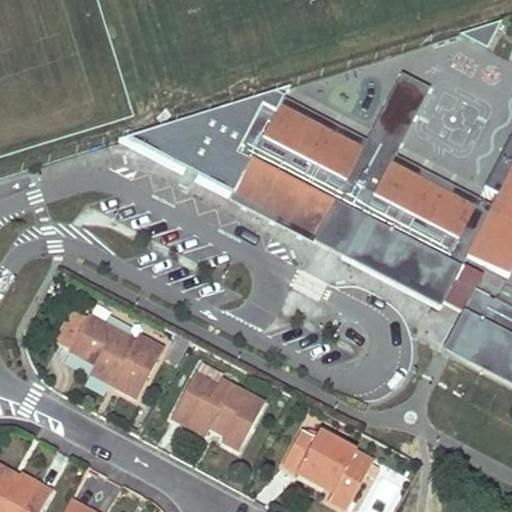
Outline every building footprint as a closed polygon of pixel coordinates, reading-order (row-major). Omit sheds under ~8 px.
[(378,138),(355,180),(382,194),(405,152),(440,86),(414,72),(378,138)] [(484,321),(466,354),(511,379),(511,153),(494,187),(508,194),(502,205),(405,152),(382,194),(355,180),(378,138),(274,82),(239,146),(253,153),(235,186),(319,231),(327,216),(354,230),(342,252),(440,306),(468,253),(488,264),(463,310),(469,313),(484,321)] [(253,153),(239,146),(218,185),(315,238),(319,231),(235,186),(253,153)] [(451,346),(466,354),(484,321),(469,313),(451,346)] [(134,345),(88,320),(68,354),(95,367),(91,376),(135,401),(163,351),(138,338),(134,345)] [(180,335),(164,366),(173,371),(190,341),(180,335)] [(224,378),(201,366),(172,420),(205,440),(211,429),(226,437),(223,444),(238,453),(263,405),(221,383),(224,378)] [(322,444),(301,433),(283,468),(332,495),(329,502),(346,511),(364,480),(370,482),(376,469),(371,467),(372,464),(326,438),(322,444)] [(18,480),(0,470),(0,511),(41,511),(51,496),(20,477),(18,480)]
